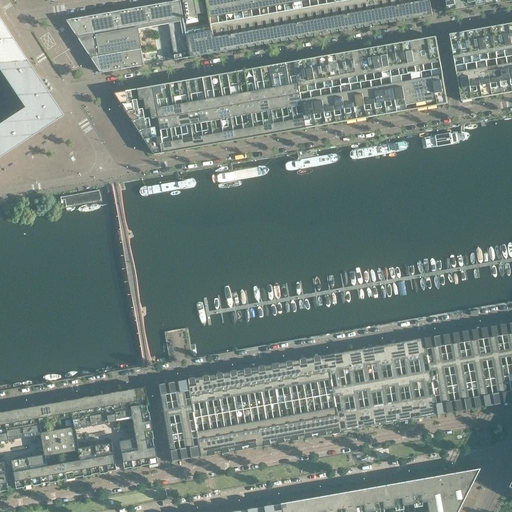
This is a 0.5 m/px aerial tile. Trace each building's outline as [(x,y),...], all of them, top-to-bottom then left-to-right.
[(145,66),(138,29),(169,24),(175,60),(191,57),(186,28),(181,0),(67,20),(101,73),(145,66)] [(205,13),(202,0),(183,0),(187,24),(199,22),(198,14),(205,13)] [(433,15),(429,0),(257,0),(258,3),(253,4),(252,0),(206,0),(211,24),(215,51),(216,53),(219,53),(219,51),(224,50),(224,52),(227,51),(227,49),(232,49),(232,50),(236,50),(235,48),(240,47),(241,49),(244,48),(244,46),(248,46),(249,47),(252,47),(252,45),(257,44),(257,46),(261,45),(260,44),(265,43),(265,44),(269,44),(269,42),(273,41),(274,43),(277,42),(277,41),(282,40),(282,42),(286,41),(285,39),(290,38),(290,40),(294,39),(294,38),(298,37),(299,39),(302,38),(302,36),(307,35),(307,37),(311,37),(310,35),(315,34),(315,36),(319,35),(318,33),(323,33),(324,34),(327,34),(327,32),(332,31),(332,33),(335,32),(335,30),(340,30),(340,31),(344,31),(344,29),(348,28),(349,30),(352,29),(352,28),(357,27),(357,28),(360,28),(360,26),(365,25),(365,27),(369,26),(368,25),(373,24),(374,25),(377,25),(377,23),(382,22),(382,24),(385,23),(385,22),(390,21),(390,23),(394,22),(393,20),(398,19),(398,21),(402,21),(402,19),(406,18),(407,20),(410,19),(410,17),(415,17),(415,18),(418,18),(418,16),(423,15),(423,17),(427,16),(426,14),(431,14),(431,15),(433,15)] [(511,0),(444,0),(446,13),(487,6),(511,1),(511,0)] [(0,156),(61,116),(26,61),(0,22),(0,156)] [(463,101),(511,92),(511,23),(451,34),(450,34),(462,101),(463,101)] [(215,51),(211,24),(202,26),(207,53),(207,55),(211,54),(211,52),(215,51)] [(207,53),(202,26),(194,27),(199,54),(199,56),(203,55),(202,54),(207,53)] [(199,54),(194,27),(186,28),(191,57),(194,57),(194,55),(199,54)] [(448,104),(444,82),(436,37),(295,61),(301,95),(307,129),(438,106),(448,104)] [(301,95),(295,61),(286,63),(292,96),(301,95)] [(292,96),(286,63),(278,64),(284,98),(290,97),(292,96)] [(284,98),(278,64),(270,66),(276,99),(280,99),(284,98)] [(276,99),(270,66),(261,67),(267,101),(270,100),(276,99)] [(267,101),(261,67),(253,69),(259,102),(260,102),(267,101)] [(259,102),(253,69),(245,70),(251,104),(259,102)] [(251,104),(245,70),(236,72),(242,105),(250,104),(251,104)] [(242,105),(236,72),(228,73),(234,107),(240,106),(242,105)] [(234,107),(228,73),(220,75),(226,108),(230,107),(234,107)] [(226,108),(220,75),(211,76),(217,110),(220,109),(226,108)] [(217,110),(211,76),(203,78),(209,111),(210,111),(217,110)] [(209,111),(203,78),(195,79),(201,113),(209,111)] [(201,113),(195,79),(186,80),(192,114),(200,113),(201,113)] [(192,114),(186,80),(178,82),(184,115),(189,115),(192,114)] [(184,115),(178,82),(170,83),(176,117),(179,116),(184,115)] [(176,117),(170,83),(161,85),(167,118),(169,118),(176,117)] [(167,118),(161,85),(153,86),(159,116),(159,120),(167,118)] [(159,116),(153,86),(138,89),(140,99),(144,98),(146,108),(150,108),(152,118),(159,116)] [(133,100),(131,90),(115,93),(121,102),(133,100)] [(301,95),(292,96),(290,97),(296,130),(307,129),(301,95)] [(290,97),(284,98),(280,99),(286,132),(296,130),(290,97)] [(139,109),(137,99),(133,100),(121,102),(127,112),(139,109)] [(286,132),(280,99),(276,99),(270,100),(276,134),(286,132)] [(270,100),(267,101),(260,102),(266,136),(276,134),(270,100)] [(266,136),(260,102),(259,102),(251,104),(250,104),(256,137),(266,136)] [(250,104),(242,105),(240,106),(246,139),(256,137),(250,104)] [(240,106),(234,107),(230,107),(236,141),(246,139),(240,106)] [(230,107),(226,108),(220,109),(226,143),(236,141),(230,107)] [(144,109),(139,109),(127,112),(133,121),(145,119),(144,109)] [(220,109),(217,110),(210,111),(215,145),(226,143),(220,109)] [(215,145),(210,111),(209,111),(201,113),(200,113),(205,146),(215,145)] [(205,146),(200,113),(192,114),(189,115),(195,148),(205,146)] [(189,115),(184,115),(179,116),(185,150),(195,148),(189,115)] [(179,116),(176,117),(169,118),(175,152),(185,150),(179,116)] [(151,128),(150,118),(145,119),(133,121),(139,130),(151,128)] [(175,152),(169,118),(167,118),(159,120),(162,137),(165,153),(175,152)] [(511,123),(486,128),(480,134),(488,137),(511,132),(511,123)] [(156,127),(151,128),(139,130),(145,140),(157,137),(156,127)] [(424,139),(425,144),(429,144),(434,144),(438,144),(442,144),(446,143),(451,143),(455,142),(459,141),(463,140),(464,140),(465,139),(466,139),(467,138),(468,137),(469,137),(470,136),(469,135),(468,134),(467,133),(466,133),(465,133),(464,133),(455,133),(451,134),(446,134),(442,135),(437,136),(433,137),(429,138),(424,139)] [(165,153),(162,137),(157,137),(145,140),(155,155),(165,153)] [(353,159),(354,159),(405,151),(406,150),(407,149),(408,148),(408,147),(408,146),(408,145),(408,144),(407,143),(407,142),(406,142),(405,142),(405,141),(404,141),(403,141),(352,150),(351,150),(350,151),(349,152),(349,153),(349,154),(349,155),(349,156),(349,157),(350,157),(350,158),(351,158),(352,159),(353,159)] [(291,172),(292,172),(336,164),(337,164),(337,163),(338,162),(338,161),(339,160),(339,159),(339,158),(338,158),(338,157),(337,156),(336,155),(335,155),(334,155),(289,162),(288,162),(288,163),(287,163),(286,164),(286,165),(285,166),(285,167),(285,168),(285,169),(286,170),(287,170),(287,171),(288,171),(289,172),(290,172),(291,172)] [(221,184),(222,184),(266,176),(267,175),(268,174),(269,173),(269,172),(269,171),(269,170),(268,169),(268,168),(267,168),(266,167),(265,167),(264,167),(220,174),(219,174),(218,175),(217,175),(217,176),(216,177),(216,178),(215,178),(215,179),(215,180),(215,181),(216,182),(217,182),(218,183),(219,184),(220,184),(221,184)] [(148,197),(149,197),(193,189),(193,188),(194,188),(195,187),(195,186),(195,185),(195,184),(195,183),(195,182),(194,181),(193,180),(192,180),(191,180),(146,187),(145,187),(144,188),(143,189),(143,190),(142,191),(142,192),(142,193),(142,194),(143,195),(144,196),(145,196),(146,197),(147,197),(148,197)] [(60,197),(60,201),(65,200),(66,207),(100,201),(99,191),(90,192),(86,193),(60,197)] [(511,322),(499,325),(508,376),(511,375),(511,322)] [(508,376),(499,325),(480,328),(489,380),(498,378),(508,376)] [(489,380),(480,328),(460,331),(469,383),(470,383),(479,381),(489,380)] [(469,383),(460,331),(441,335),(450,386),(451,386),(460,385),(469,383)] [(450,386),(441,335),(422,338),(429,377),(431,390),(441,388),(450,386)] [(429,377),(422,338),(418,339),(408,341),(415,379),(429,377)] [(415,379),(408,341),(394,343),(401,381),(415,379)] [(401,381),(394,343),(380,345),(387,384),(401,381)] [(387,384),(380,345),(367,348),(373,386),(387,384)] [(373,386),(367,348),(353,350),(359,389),(373,386)] [(359,389),(353,350),(339,353),(346,391),(359,389)] [(189,357),(189,351),(170,352),(170,363),(182,363),(182,357),(189,357)] [(346,391),(339,353),(325,355),(332,394),(346,391)] [(332,394),(325,355),(311,358),(318,396),(332,394)] [(318,396),(311,358),(297,360),(304,398),(318,396)] [(304,398),(297,360),(283,362),(290,401),(304,398)] [(290,401),(283,362),(270,365),(276,403),(290,401)] [(276,403),(270,365),(256,367),(262,406),(276,403)] [(262,406),(256,367),(242,370),(249,408),(262,406)] [(249,408),(242,370),(228,372),(235,411),(249,408)] [(235,411),(228,372),(214,375),(221,413),(235,411)] [(221,413),(214,375),(200,377),(207,415),(221,413)] [(511,399),(511,395),(508,376),(498,378),(503,403),(511,402),(511,401),(511,399)] [(207,415),(200,377),(186,380),(193,418),(207,415)] [(436,415),(431,390),(429,377),(415,379),(422,417),(436,415)] [(503,403),(498,378),(489,380),(493,405),(503,403)] [(422,417),(415,379),(401,381),(408,420),(422,417)] [(195,430),(193,418),(186,380),(167,383),(176,434),(186,432),(195,430)] [(493,405),(489,380),(479,381),(484,406),(493,405)] [(408,420),(401,381),(387,384),(394,422),(408,420)] [(484,406),(479,381),(470,383),(474,408),(484,406)] [(176,434),(167,383),(157,385),(166,435),(176,434)] [(470,383),(469,383),(460,385),(465,410),(474,408),(470,383)] [(394,422),(387,384),(373,386),(380,425),(394,422)] [(465,410),(460,385),(451,386),(455,412),(465,410)] [(380,425),(373,386),(359,389),(366,427),(380,425)] [(455,412),(451,386),(450,386),(441,388),(445,413),(455,412)] [(147,405),(144,387),(135,388),(138,406),(147,405)] [(138,406),(135,388),(126,390),(129,408),(138,406)] [(445,413),(441,388),(431,390),(436,415),(445,413)] [(366,427),(359,389),(346,391),(352,430),(366,427)] [(129,408),(126,390),(118,391),(121,409),(129,408)] [(121,409),(118,391),(110,393),(113,411),(121,409)] [(352,430),(346,391),(332,394),(338,432),(352,430)] [(113,411),(110,393),(101,394),(104,412),(113,411)] [(104,412),(101,394),(93,396),(96,414),(104,412)] [(338,432),(332,394),(318,396),(325,434),(338,432)] [(96,414),(93,396),(85,397),(88,415),(96,414)] [(325,434),(318,396),(304,398),(311,437),(325,434)] [(88,415),(85,397),(77,399),(80,416),(88,415)] [(311,437),(304,398),(290,401),(297,439),(311,437)] [(80,416),(77,399),(69,400),(72,418),(80,416)] [(72,418),(69,400),(60,402),(64,419),(72,418)] [(297,439),(290,401),(276,403),(283,442),(297,439)] [(64,419),(60,402),(52,403),(55,421),(64,419)] [(55,421),(52,403),(43,405),(46,422),(55,421)] [(283,442),(276,403),(262,406),(269,444),(283,442)] [(46,422),(43,405),(34,406),(37,424),(46,422)] [(148,413),(147,405),(138,406),(129,408),(130,416),(148,413)] [(37,424),(34,406),(26,408),(30,425),(37,424)] [(269,444),(262,406),(249,408),(255,447),(269,444)] [(30,425),(26,408),(18,409),(22,427),(30,425)] [(129,408),(121,409),(113,411),(115,421),(131,419),(130,416),(129,408)] [(255,447),(249,408),(235,411),(241,449),(255,447)] [(22,427),(18,409),(10,410),(13,428),(22,427)] [(13,428),(10,410),(2,412),(5,430),(13,428)] [(115,421),(113,411),(104,412),(106,423),(115,421)] [(241,449),(235,411),(221,413),(228,451),(241,449)] [(106,423),(104,412),(96,414),(88,415),(90,426),(106,423)] [(150,421),(148,413),(130,416),(131,419),(132,424),(150,421)] [(228,451),(221,413),(207,415),(214,454),(228,451)] [(90,426),(88,415),(80,416),(72,418),(74,427),(74,429),(90,426)] [(214,454),(207,415),(193,418),(195,430),(200,456),(214,454)] [(151,429),(150,425),(150,421),(132,424),(133,433),(151,429)] [(37,424),(30,425),(22,427),(23,438),(39,435),(39,433),(37,424)] [(22,427),(13,428),(5,430),(7,441),(23,438),(22,427)] [(76,439),(74,429),(74,427),(56,430),(59,442),(76,439)] [(152,438),(151,429),(133,433),(134,438),(135,441),(152,438)] [(59,442),(56,430),(39,433),(39,435),(41,445),(59,442)] [(200,456),(195,430),(186,432),(190,458),(200,456)] [(190,458),(186,432),(176,434),(181,460),(190,458)] [(181,460),(176,434),(166,435),(171,461),(181,460)] [(136,449),(135,441),(134,438),(118,441),(120,452),(128,451),(136,449)] [(154,446),(152,438),(135,441),(136,449),(145,448),(154,446)] [(78,448),(76,439),(59,442),(61,453),(78,450),(78,448)] [(61,453),(59,442),(41,445),(43,454),(43,456),(61,453)] [(112,453),(111,443),(94,445),(96,456),(104,455),(112,453)] [(96,456),(94,445),(78,448),(78,450),(80,459),(88,458),(96,456)] [(157,464),(154,446),(145,448),(148,464),(148,465),(157,464)] [(148,464),(145,448),(136,449),(139,467),(140,467),(140,466),(148,464)] [(139,467),(136,449),(128,451),(131,467),(132,467),(132,468),(139,467)] [(131,467),(128,451),(120,452),(123,469),(131,467)] [(115,470),(114,461),(112,453),(104,455),(107,472),(115,470)] [(45,465),(43,456),(43,454),(27,457),(29,468),(37,467),(45,465)] [(107,472),(104,455),(96,456),(98,473),(99,474),(107,473),(107,472)] [(98,473),(96,456),(88,458),(90,475),(98,473)] [(29,468),(27,457),(10,460),(12,471),(20,469),(29,468)] [(90,475),(88,458),(80,459),(83,477),(90,476),(90,475)] [(83,477),(80,459),(71,461),(74,478),(83,477)] [(74,478),(71,461),(62,462),(65,479),(65,480),(74,478)] [(65,479),(62,462),(53,464),(57,482),(57,481),(56,481),(65,479)] [(57,482),(53,464),(45,465),(48,482),(48,483),(57,482)] [(48,482),(45,465),(37,467),(40,484),(40,483),(48,482)] [(40,484),(37,467),(29,468),(32,485),(32,486),(40,484)] [(32,485),(29,468),(20,469),(23,487),(24,487),(23,486),(32,485)] [(23,487),(20,469),(12,471),(15,489),(23,487)] [(455,511),(478,469),(422,479),(427,511),(455,511)] [(427,511),(422,479),(412,480),(417,511),(427,511)] [(417,511),(412,480),(393,483),(398,511),(417,511)] [(398,511),(393,483),(374,487),(378,511),(398,511)] [(378,511),(374,487),(355,490),(359,511),(378,511)] [(359,511),(355,490),(336,493),(339,511),(359,511)] [(339,511),(336,493),(318,497),(320,511),(339,511)] [(320,511),(318,497),(299,500),(300,511),(320,511)] [(300,511),(299,500),(280,503),(281,511),(300,511)] [(281,511),(280,503),(263,506),(263,511),(281,511)]
